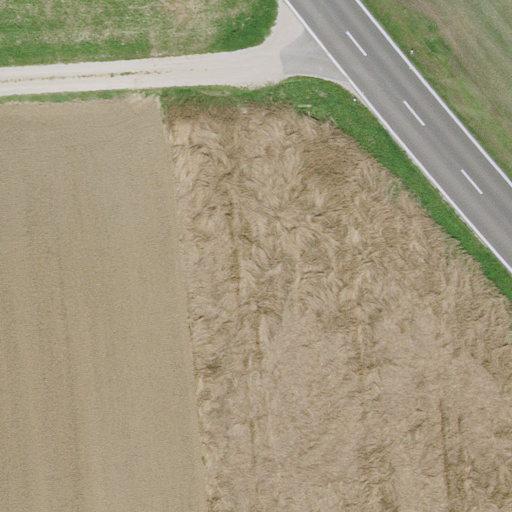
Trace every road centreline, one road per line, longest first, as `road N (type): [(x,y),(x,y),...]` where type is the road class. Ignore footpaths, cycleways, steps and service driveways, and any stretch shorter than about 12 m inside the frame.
road 1 (track): [(0,86),(361,62)]
road 2 (primary): [(311,0),(511,239)]
